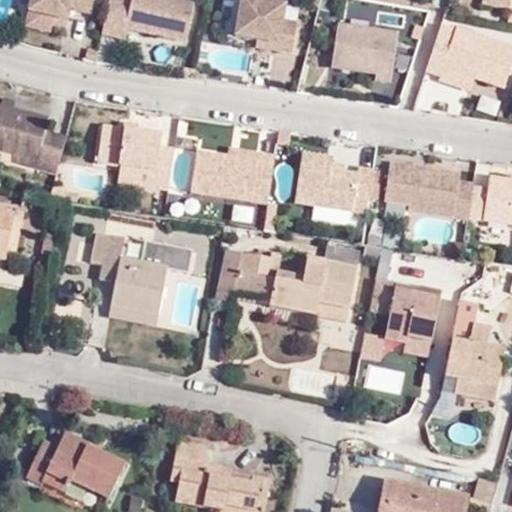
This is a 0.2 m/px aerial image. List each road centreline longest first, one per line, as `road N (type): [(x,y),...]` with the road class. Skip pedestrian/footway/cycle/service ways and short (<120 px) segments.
road 1 (residential): [(0,60),(150,95),(511,152)]
road 2 (residential): [(0,366),(321,428),(305,511)]
